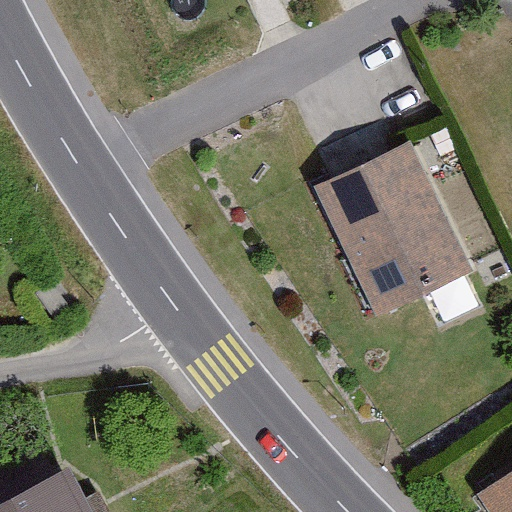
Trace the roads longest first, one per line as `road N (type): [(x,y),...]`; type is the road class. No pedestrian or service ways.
road 1 (residential): [(422,0),(97,176)]
road 2 (secondary): [(179,298),(358,511)]
road 3 (unclassified): [(0,387),(52,378),(179,298)]
road 4 (secondary): [(0,20),(97,176)]
road 5 (secondary): [(97,176),(179,298)]
